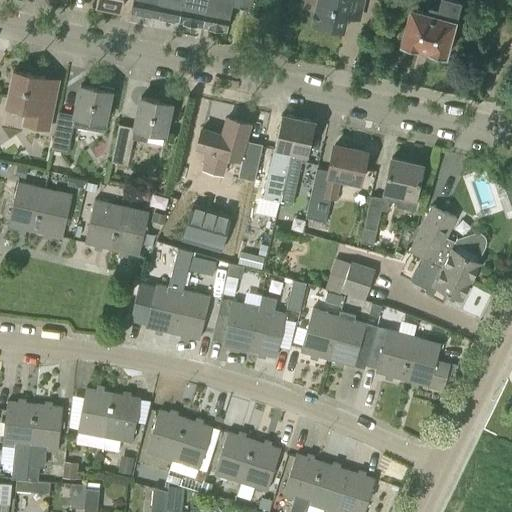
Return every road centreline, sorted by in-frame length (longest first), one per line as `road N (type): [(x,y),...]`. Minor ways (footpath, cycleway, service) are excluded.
road 1 (residential): [(511,150),(0,24)]
road 2 (unclassified): [(444,464),(250,387),(0,338)]
road 3 (residential): [(444,464),(511,327)]
